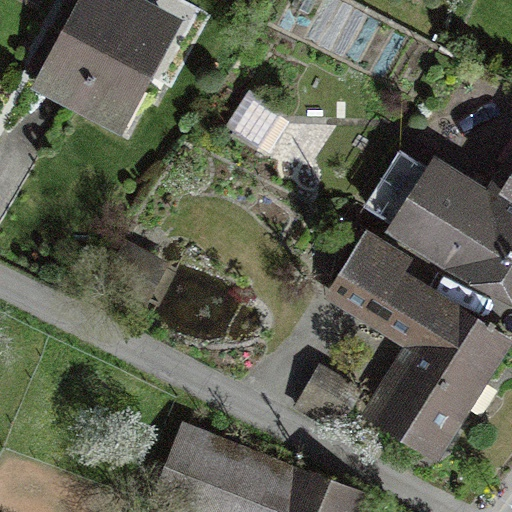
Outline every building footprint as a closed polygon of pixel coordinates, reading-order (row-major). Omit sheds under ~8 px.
[(34,90),(127,137),(174,46),(85,0),(80,0),(55,49),(34,90)] [(220,132),(256,158),(278,128),(241,102),(220,132)] [(398,242),(427,197),(401,181),(372,225),(398,242)] [(398,242),(395,249),(511,318),(511,196),(508,204),(494,227),(431,189),(427,197),(398,242)] [(368,264),(340,308),(430,365),(419,382),(385,436),(434,467),(507,352),(368,264)] [(352,405),(318,385),(301,414),(334,434),(352,405)] [(352,511),(192,447),(165,511),(352,511)]
